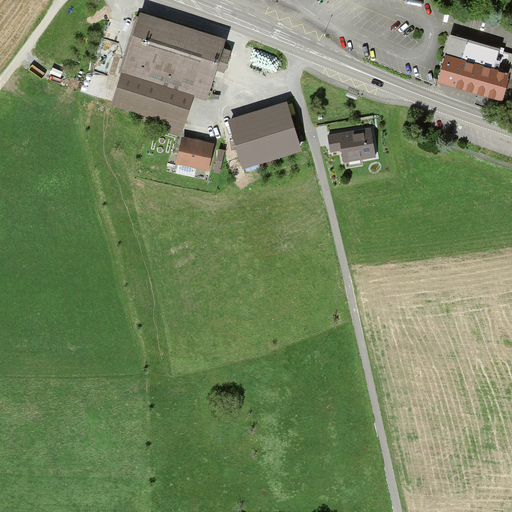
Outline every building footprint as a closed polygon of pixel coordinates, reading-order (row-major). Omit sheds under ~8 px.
[(121,74),(111,107),(166,124),(163,132),(182,138),(195,100),(207,103),(217,71),(224,49),(226,42),(140,14),(139,18),(137,18),(119,74),(121,74)] [(511,54),(450,36),(443,57),(445,58),(437,84),(465,93),(502,104),(508,85),(511,85),(511,54)] [(224,49),(217,71),(224,74),(231,52),(224,49)] [(302,152),(286,102),(227,121),(242,171),(302,152)] [(355,130),(329,135),(332,152),(341,150),(343,162),(376,156),(371,128),(355,130)] [(176,137),(170,136),(166,157),(172,159),(176,137)] [(197,141),(182,137),(176,164),(208,171),(214,144),(197,141)] [(223,173),(226,152),(216,151),(213,171),(223,173)]
